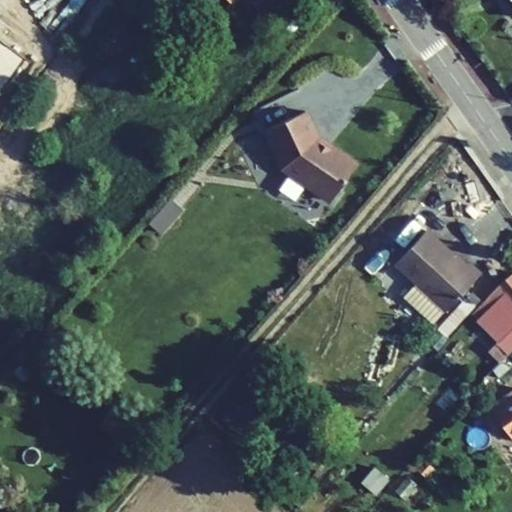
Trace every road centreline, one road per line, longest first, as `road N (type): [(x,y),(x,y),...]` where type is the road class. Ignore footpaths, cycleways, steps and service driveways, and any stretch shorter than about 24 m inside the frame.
road 1 (track): [(465,96),(111,511)]
road 2 (tertiary): [(397,0),(511,161)]
